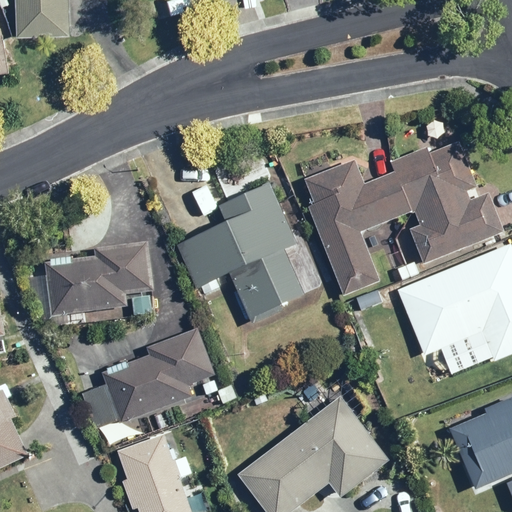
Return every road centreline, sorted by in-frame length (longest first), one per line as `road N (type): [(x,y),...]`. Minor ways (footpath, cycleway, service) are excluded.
road 1 (residential): [(511,49),(231,99),(173,98)]
road 2 (residential): [(173,98),(227,54),(457,0)]
road 3 (residential): [(173,98),(0,174)]
